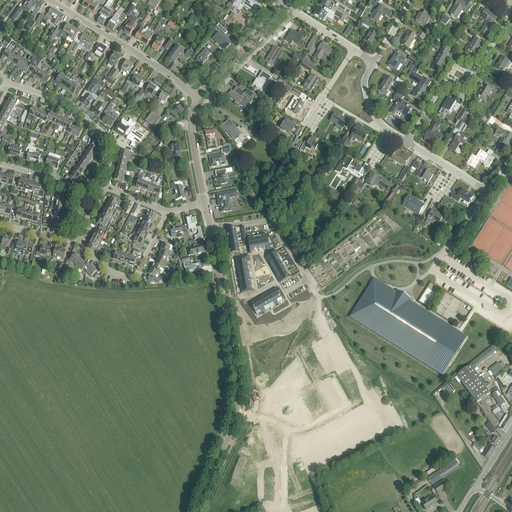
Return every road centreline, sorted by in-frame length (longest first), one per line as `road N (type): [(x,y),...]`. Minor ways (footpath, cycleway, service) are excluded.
road 1 (tertiary): [(235,413),(237,381),(209,225)]
road 2 (residential): [(197,97),(49,0)]
road 3 (residential): [(407,142),(442,86),(464,89),(511,14)]
road 4 (residential): [(104,187),(109,137),(72,106),(6,83)]
road 5 (residential): [(209,225),(269,220),(305,280),(283,293)]
road 6 (residential): [(76,240),(112,273),(134,276),(168,211)]
